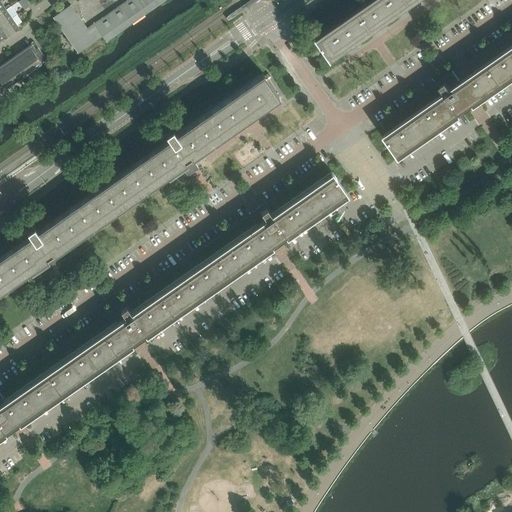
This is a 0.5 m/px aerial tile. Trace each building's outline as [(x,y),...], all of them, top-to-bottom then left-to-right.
[(53,17),(78,53),(102,36),(106,42),(117,34),(165,0),(127,0),(87,28),(70,5),(53,17)] [(377,0),(321,39),(319,37),(335,60),(421,0),(377,0)] [(11,6),(6,9),(0,13),(0,26),(12,18),(17,15),(11,6)] [(20,22),(16,25),(12,18),(0,26),(0,33),(1,34),(0,34),(0,40),(22,26),(20,22)] [(47,60),(39,49),(34,42),(29,46),(30,48),(24,52),(21,47),(14,51),(18,57),(13,60),(24,76),(25,75),(47,60)] [(511,45),(462,81),(456,73),(455,74),(453,75),(441,84),(442,85),(447,92),(386,134),(402,156),(465,112),(474,105),(511,78),(511,45)] [(24,76),(13,60),(7,64),(3,59),(0,60),(0,68),(0,69),(0,68),(0,81),(5,89),(22,77),(23,79),(26,77),(25,75),(24,76)] [(0,293),(39,266),(45,275),(52,270),(59,265),(53,257),(182,167),(188,176),(193,172),(198,168),(192,159),(281,98),(267,79),(271,76),(268,73),(265,75),(263,73),(176,134),(173,130),(166,134),(169,139),(37,231),(34,226),(28,231),(31,235),(0,256),(0,293)] [(0,435),(17,424),(96,368),(135,341),(275,244),(347,193),(332,172),(331,172),(333,174),(273,216),(267,208),(268,207),(266,206),(254,214),(252,215),(251,216),(256,224),(131,312),(127,305),(126,303),(114,312),(111,314),(111,313),(110,314),(116,322),(4,400),(0,393),(0,435)]
